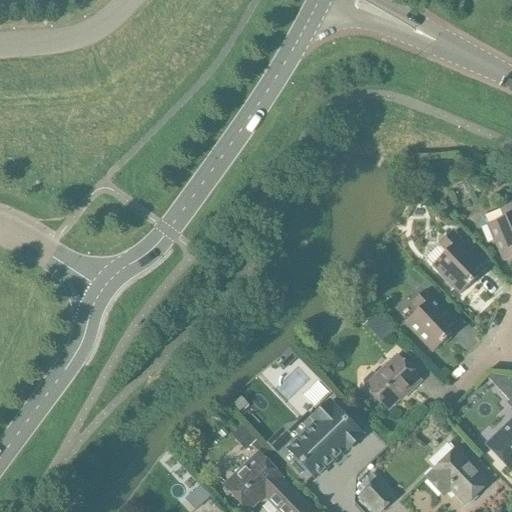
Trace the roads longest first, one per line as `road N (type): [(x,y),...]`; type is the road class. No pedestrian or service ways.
road 1 (tertiary): [(103,289),(169,231),(319,0)]
road 2 (tertiary): [(0,457),(77,350),(103,289)]
road 3 (tertiary): [(511,79),(348,0)]
road 4 (unclassified): [(0,49),(82,36),(126,0)]
